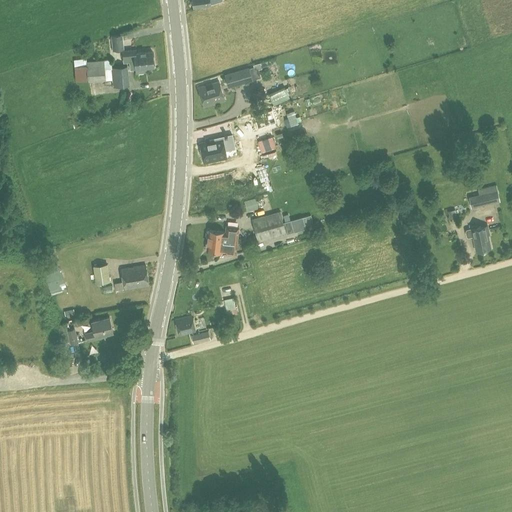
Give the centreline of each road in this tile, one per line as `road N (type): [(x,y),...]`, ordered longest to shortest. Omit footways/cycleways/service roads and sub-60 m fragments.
road 1 (secondary): [(151,511),(148,377),(181,164),(173,0)]
road 2 (track): [(511,260),(152,358)]
